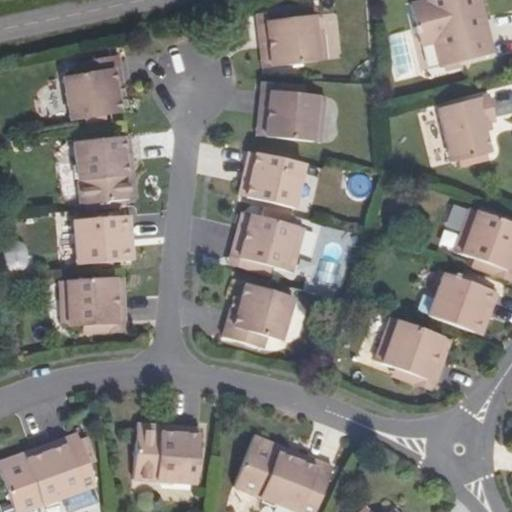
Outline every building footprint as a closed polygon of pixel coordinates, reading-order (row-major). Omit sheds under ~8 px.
[(485,28),(477,30),(470,0),(432,0),(408,6),(416,40),(432,36),(440,67),(492,55),(485,28)] [(470,0),(477,30),(485,28),(478,0),(470,0)] [(256,15),(257,23),(302,18),(301,10),(256,15)] [(320,16),(302,18),(257,23),(260,49),(269,48),(272,67),(318,62),(315,37),(323,35),(320,16)] [(315,37),(318,62),(326,61),(323,35),(315,37)] [(269,48),(260,49),(262,68),(272,67),(269,48)] [(118,99),(116,88),(122,86),(117,57),(74,64),(76,76),(62,78),(71,123),(120,114),(118,99)] [(263,82),(262,91),(307,97),(308,87),(263,82)] [(116,88),(118,99),(124,98),(122,86),(116,88)] [(317,98),(307,97),(262,91),(259,116),(268,117),(266,137),(312,142),(315,117),(317,98)] [(453,169),(460,167),(487,159),(491,158),(486,138),(484,130),(491,128),(497,127),(489,99),(438,113),(453,169)] [(268,117),(259,116),(256,136),(266,137),(268,117)] [(312,142),(319,143),(322,118),(315,117),(312,142)] [(491,128),(484,130),(486,138),(493,136),(491,128)] [(128,200),(124,162),(132,162),(129,137),(73,144),(80,206),(128,200)] [(249,178),(245,198),(293,210),(305,165),(248,152),(242,176),(249,178)] [(489,165),(487,159),(460,167),(463,174),(489,165)] [(128,200),(136,199),(132,162),(124,162),(128,200)] [(249,178),(242,176),(237,196),(245,198),(249,178)] [(454,250),(468,209),(452,204),(438,245),(454,250)] [(470,235),(478,212),(470,210),(462,233),(470,235)] [(473,257),(511,271),(511,224),(504,222),(505,216),(493,211),(491,216),(478,212),(470,235),(462,233),(455,251),(473,257)] [(245,235),(251,216),(241,213),(236,233),(245,235)] [(273,269),(291,273),(296,255),(289,253),(295,228),(251,216),(245,235),(236,233),(229,256),(273,269)] [(126,262),(124,242),(132,241),(130,217),(73,222),(77,267),(126,262)] [(289,253),(296,255),(303,230),(295,228),(289,253)] [(124,242),(126,262),(135,261),(132,241),(124,242)] [(273,269),(229,256),(227,265),(271,277),(273,269)] [(511,282),(511,281),(511,271),(473,257),(470,266),(511,282)] [(474,332),(481,314),(489,316),(497,295),(443,275),(428,315),(474,332)] [(114,299),(123,299),(122,279),(113,280),(114,299)] [(79,326),(124,324),(123,299),(114,299),(113,280),(66,282),(68,305),(60,306),(60,327),(79,326)] [(68,305),(66,282),(58,282),(60,306),(68,305)] [(236,310),(231,308),(221,337),(262,350),(266,338),(279,342),(292,299),(245,284),(241,298),(236,310)] [(231,308),(236,310),(241,298),(234,296),(231,308)] [(481,314),(474,332),(482,335),(489,316),(481,314)] [(390,345),(398,322),(391,320),(382,343),(390,345)] [(393,368),(435,384),(443,360),(435,357),(442,338),(398,322),(390,345),(382,343),(376,362),(393,368)] [(125,332),(124,324),(79,326),(79,334),(125,332)] [(435,357),(443,360),(450,342),(442,338),(435,357)] [(432,392),(435,384),(393,368),(390,376),(432,392)] [(173,435),(173,427),(136,425),(136,433),(173,435)] [(173,435),(136,433),(133,481),(195,485),(199,429),(173,427),(173,435)] [(0,470),(0,472),(13,511),(25,511),(95,487),(77,435),(50,444),(53,452),(0,470)] [(303,465),(306,458),(253,437),(250,444),(303,465)] [(0,470),(53,452),(50,444),(0,462),(0,470)] [(303,465),(250,444),(233,488),(292,511),(313,511),(332,468),(306,458),(303,465)]
